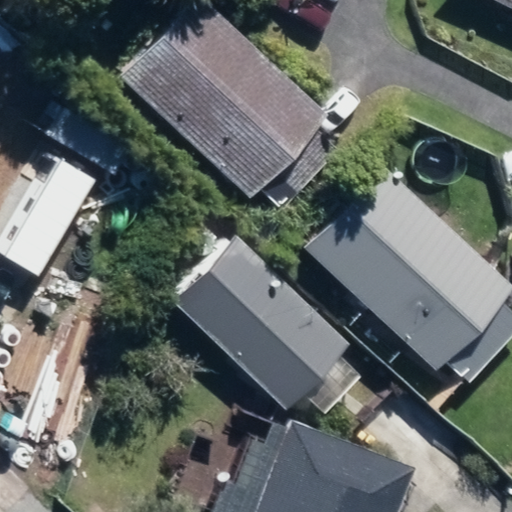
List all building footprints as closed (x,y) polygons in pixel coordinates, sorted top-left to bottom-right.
[(33,0),(15,22),(49,52),(70,27),(39,0),(33,0)] [(232,172),(260,198),(312,141),(283,114),(293,104),(180,0),(143,0),(88,60),(221,184),(232,172)] [(511,0),(492,0),(511,9),(511,0)] [(418,345),(445,370),(498,311),(470,284),(480,274),(348,150),(272,232),(407,357),(418,345)] [(0,271),(50,223),(0,170),(0,271)] [(158,211),(180,220),(190,195),(168,186),(158,211)] [(244,209),(247,237),(265,235),(262,208),(244,209)] [(142,287),(255,396),(318,329),(205,222),(142,287)] [(0,368),(65,397),(101,314),(28,282),(0,346),(0,368)] [(383,511),(401,464),(277,418),(275,424),(260,418),(251,441),(238,436),(222,481),(171,462),(155,506),(170,511),(383,511)]
